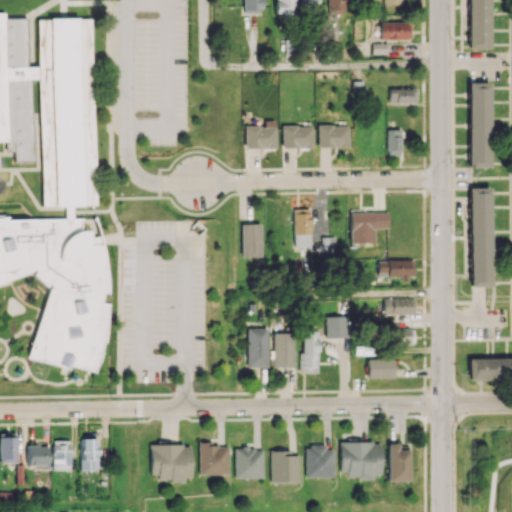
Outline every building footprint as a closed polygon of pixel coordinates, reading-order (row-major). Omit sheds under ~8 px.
[(258,0),(241,0),(241,13),(259,13),(258,0)] [(273,0),(273,14),(292,15),(292,0),(273,0)] [(315,0),(298,0),(298,9),(315,9),(315,0)] [(342,0),(325,0),(326,13),(343,13),(342,0)] [(488,48),(487,0),(466,0),(467,48),(488,48)] [(379,22),(379,39),(409,39),(409,21),(379,22)] [(466,167),(488,167),(489,82),(467,82),(466,167)] [(415,89),(387,88),(387,103),(414,103),(415,89)] [(310,148),(311,126),(280,125),(280,147),(310,148)] [(316,146),(346,146),(347,125),(316,125),(316,146)] [(274,148),(274,126),(244,126),(243,148),(274,148)] [(399,155),(399,129),(385,129),(385,155),(399,155)] [(468,286),(489,286),(488,187),(467,188),(468,286)] [(309,208),(292,209),(292,246),(309,246),(309,208)] [(349,242),(373,242),(372,228),(386,228),(386,212),(348,213),(349,242)] [(240,257),(259,256),(259,223),(239,224),(240,257)] [(320,237),(321,251),(335,251),(335,237),(320,237)] [(413,277),(413,260),(376,259),(376,277),(413,277)] [(381,298),(382,314),(413,314),(412,297),(381,298)] [(325,316),(325,337),(347,337),(347,315),(325,316)] [(411,327),(392,328),(392,344),(411,344),(411,327)] [(246,366),(266,366),(266,328),(246,328),(246,366)] [(318,331),(301,331),(300,372),(317,372),(318,331)] [(272,367),(292,367),(292,333),(272,332),(272,367)] [(511,357),(467,358),(468,379),(511,378),(511,357)] [(392,378),(392,359),(366,358),(366,377),(392,378)] [(0,433),(0,462),(15,462),(15,433),(0,433)] [(79,470),(96,470),(96,438),(78,439),(79,470)] [(69,470),(69,440),(51,440),(50,469),(69,470)] [(339,476),(379,476),(380,442),(339,441),(339,476)] [(226,443),(197,444),(198,474),(226,474),(226,443)] [(407,449),(397,449),(396,443),(386,443),(387,481),(408,480),(407,449)] [(189,479),(190,445),(150,444),(149,478),(189,479)] [(47,445),(26,445),(26,465),(39,464),(39,468),(47,468),(47,445)] [(331,477),(331,446),(304,446),(303,476),(331,477)] [(233,447),(233,477),(261,478),(261,448),(233,447)] [(268,481),(296,481),(296,455),(288,455),(288,450),(268,450),(268,481)]
